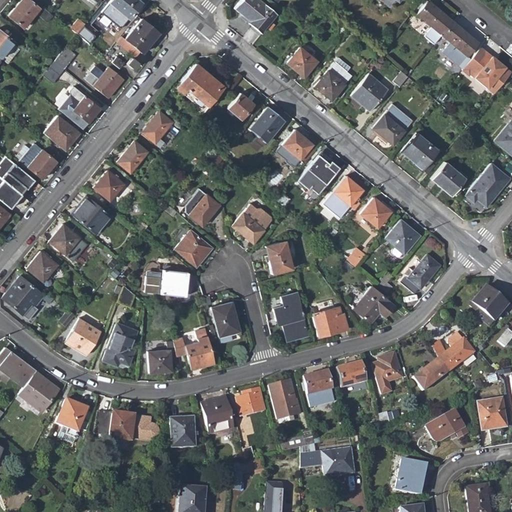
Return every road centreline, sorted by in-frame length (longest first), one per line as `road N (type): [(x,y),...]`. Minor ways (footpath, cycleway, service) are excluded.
road 1 (residential): [(474,249),(198,22)]
road 2 (residential): [(198,22),(0,264)]
road 3 (residential): [(268,367),(183,388),(125,390),(58,365),(0,319)]
road 4 (residential): [(474,249),(400,328),(268,367)]
